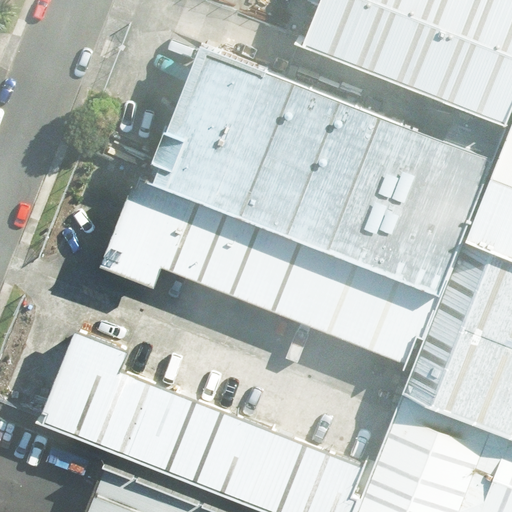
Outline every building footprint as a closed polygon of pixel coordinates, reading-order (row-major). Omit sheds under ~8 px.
[(511,0),(326,0),(310,39),(511,119),(511,0)] [(451,289),(472,238),(506,152),(217,39),(161,178),(451,289)] [(511,137),(506,152),(472,238),(511,253),(511,137)] [(413,385),(451,289),(161,178),(138,169),(101,262),(413,385)] [(511,253),(472,238),(451,289),(413,385),(410,391),(501,427),(511,431),(511,253)] [(48,409),(307,511),(359,511),(382,459),(77,338),(48,409)] [(465,511),(501,427),(410,391),(382,459),(359,511),(465,511)] [(511,511),(511,431),(501,427),(465,511),(511,511)] [(77,511),(172,511),(90,479),(77,511)]
